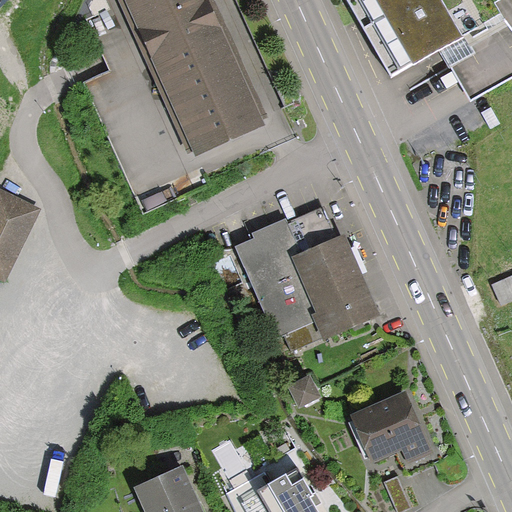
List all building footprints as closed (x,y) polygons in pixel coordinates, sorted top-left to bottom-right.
[(127,0),(195,154),(266,123),(211,0),(127,0)] [(348,0),(394,79),(440,52),(461,38),(451,20),(439,0),(348,0)] [(461,38),(440,52),(471,100),(511,78),(511,65),(484,25),(461,38)] [(511,80),(490,93),(502,114),(511,108),(511,80)] [(511,141),(455,170),(500,275),(511,269),(511,141)] [(1,184),(0,185),(0,270),(10,275),(43,204),(1,184)] [(277,334),(286,331),(295,352),(378,316),(329,202),(236,244),(277,334)] [(511,276),(496,283),(505,304),(511,301),(511,276)] [(305,398),(326,386),(315,364),(293,376),(305,398)] [(438,449),(433,437),(435,436),(412,388),(357,413),(379,462),(408,448),(413,460),(438,449)] [(232,444),(219,452),(235,479),(249,471),(232,444)] [(212,511),(186,460),(141,483),(155,511),(212,511)] [(261,485),(276,511),(327,511),(298,463),(261,485)] [(404,476),(391,480),(400,509),(412,506),(404,476)]
